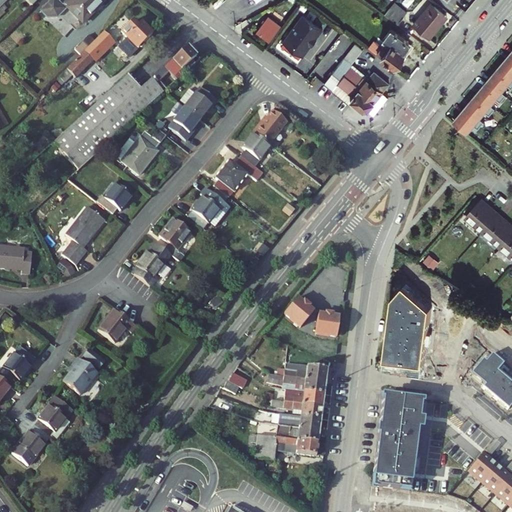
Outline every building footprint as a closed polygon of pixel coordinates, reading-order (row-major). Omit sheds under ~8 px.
[(74,15),(83,24),(105,0),(69,0),(64,5),(68,9),(70,8),(76,14),(74,15)] [(391,7),(401,15),(404,10),(395,2),(391,7)] [(430,38),(442,24),(439,21),(445,15),(432,4),(414,25),(430,38)] [(388,11),(385,14),(395,22),(401,15),(391,7),(388,11)] [(323,30),(303,15),(283,42),(303,57),(312,45),(311,44),(315,38),(316,39),(323,30)] [(404,18),(401,15),(395,22),(398,24),(404,18)] [(448,17),(445,15),(439,21),(442,24),(448,17)] [(271,40),(282,26),(269,16),(258,31),(271,40)] [(144,44),(153,35),(141,23),(137,27),(132,22),(121,33),(138,50),(139,48),(140,49),(142,49),(145,46),(145,44),(144,44)] [(409,46),(409,42),(392,29),(384,40),(387,42),(378,54),(395,67),(406,53),(404,52),(409,46)] [(75,79),(113,42),(104,33),(94,42),(81,56),(73,64),(67,70),(72,76),(75,79)] [(75,49),(81,56),(94,42),(88,36),(75,49)] [(196,57),(187,47),(150,81),(159,91),(196,57)] [(81,56),(75,49),(66,57),(73,64),(81,56)] [(511,53),(453,120),(466,131),(471,125),(475,128),(481,121),(477,118),(483,111),(487,114),(493,108),(489,105),(495,98),(499,101),(504,95),(501,92),(507,85),(510,88),(511,86),(511,53)] [(364,79),(357,73),(350,68),(352,64),(345,59),(325,82),(351,105),(353,103),(350,101),(359,91),(356,88),(364,79)] [(359,70),(352,64),(350,68),(357,73),(359,70)] [(67,70),(56,81),(62,86),(72,76),(67,70)] [(359,91),(369,78),(359,70),(357,73),(364,79),(356,88),(359,91)] [(374,72),(369,78),(359,91),(350,101),(353,103),(363,111),(369,111),(374,115),(389,98),(383,92),(389,85),(374,72)] [(78,171),(96,155),(134,120),(131,117),(156,94),(146,84),(140,90),(127,76),(53,144),(78,171)] [(209,109),(211,110),(217,102),(200,88),(195,95),(189,91),(180,102),(186,106),(184,108),(200,121),(209,109)] [(200,121),(184,108),(168,128),(186,142),(193,133),(191,132),(200,121)] [(267,118),(254,134),(269,145),(287,122),(272,111),(267,118)] [(254,133),(254,134),(267,118),(265,116),(252,132),(254,133)] [(152,138),(160,144),(166,137),(158,131),(152,138)] [(160,144),(152,138),(145,132),(142,136),(135,144),(129,140),(115,159),(121,163),(121,162),(139,176),(158,151),(156,149),(160,144)] [(134,133),(129,140),(135,144),(142,136),(138,133),(134,133)] [(254,167),(270,146),(269,145),(254,134),(254,133),(242,149),(246,151),(241,157),(254,167)] [(254,167),(241,157),(235,164),(230,160),(215,179),(218,181),(213,186),(229,199),(248,174),(257,181),(263,174),(254,167)] [(113,215),(117,209),(121,212),(132,196),(115,184),(104,199),(101,197),(96,203),(113,215)] [(203,198),(187,218),(203,230),(208,225),(214,230),(230,209),(205,189),(200,195),(203,198)] [(311,194),(307,190),(302,196),(307,200),(311,194)] [(482,208),(486,203),(482,199),(477,204),(482,208)] [(511,234),(511,235),(511,234),(511,225),(503,218),(499,223),(495,219),(499,214),(486,203),(482,208),(477,204),(467,216),(511,255),(511,234)] [(104,221),(87,208),(66,236),(73,241),(62,256),(76,266),(86,251),(81,247),(91,233),(93,235),(104,221)] [(499,214),(495,219),(499,223),(503,218),(499,214)] [(159,237),(169,245),(164,251),(171,256),(179,263),(184,257),(177,251),(190,234),(172,220),(159,237)] [(139,269),(134,275),(150,288),(155,282),(152,280),(157,274),(163,280),(170,271),(163,265),(171,256),(164,251),(154,244),(136,267),(139,269)] [(24,249),(0,247),(0,267),(5,268),(5,265),(22,267),(22,274),(30,275),(32,253),(24,252),(24,249)] [(62,259),(55,268),(62,275),(70,266),(62,259)] [(385,369),(424,374),(432,307),(406,284),(394,297),(385,369)] [(296,299),(283,315),(299,328),(312,313),(306,308),(307,307),(303,303),(301,304),(296,299)] [(136,328),(114,310),(98,331),(114,344),(126,329),(132,334),(136,328)] [(314,335),(335,338),(338,318),(331,317),(331,315),(325,314),(324,316),(317,315),(314,335)] [(32,366),(30,365),(35,359),(20,347),(0,371),(0,378),(8,385),(14,377),(20,381),(32,366)] [(104,362),(88,350),(83,357),(99,369),(104,362)] [(483,360),(470,374),(484,386),(482,389),(508,410),(510,407),(511,409),(511,384),(497,372),(499,369),(503,364),(492,355),(485,362),(483,360)] [(69,375),(80,360),(76,357),(65,371),(69,375)] [(62,383),(80,396),(97,374),(80,360),(69,375),(62,383)] [(276,376),(324,382),(326,370),(307,368),(306,373),(284,371),(277,370),(276,376)] [(511,379),(499,369),(497,372),(511,384),(511,379)] [(233,374),(229,383),(239,388),(243,390),(247,381),(233,374)] [(282,388),(282,390),(294,391),(323,395),(324,382),(276,376),(268,375),(267,384),(282,388)] [(14,377),(8,385),(11,387),(17,380),(14,377)] [(0,401),(7,393),(3,391),(8,385),(0,378),(0,401)] [(236,395),(239,388),(229,383),(227,382),(223,388),(236,395)] [(284,403),(321,408),(323,395),(294,391),(293,397),(285,396),(284,403)] [(421,400),(382,395),(372,486),(409,491),(421,400)] [(34,426),(50,438),(52,435),(57,439),(70,423),(65,419),(72,410),(55,398),(34,426)] [(300,417),(320,420),(321,408),(284,403),(272,401),(271,408),(292,410),(292,416),(300,417)] [(318,431),(320,420),(300,417),(299,422),(258,417),(257,424),(318,431)] [(0,438),(2,440),(11,429),(5,424),(0,431),(0,438)] [(288,440),(317,443),(318,431),(257,424),(257,429),(263,429),(263,433),(270,434),(270,432),(289,435),(288,440)] [(50,438),(34,426),(11,454),(28,467),(50,438)] [(257,436),(254,459),(274,462),(276,446),(283,453),(316,457),(317,443),(288,440),(257,436)] [(500,444),(494,440),(484,451),(490,456),(500,444)] [(482,454),(467,471),(480,483),(495,465),(482,454)] [(495,465),(480,483),(494,494),(508,477),(495,465)] [(511,479),(508,477),(494,494),(507,505),(511,499),(511,479)]
